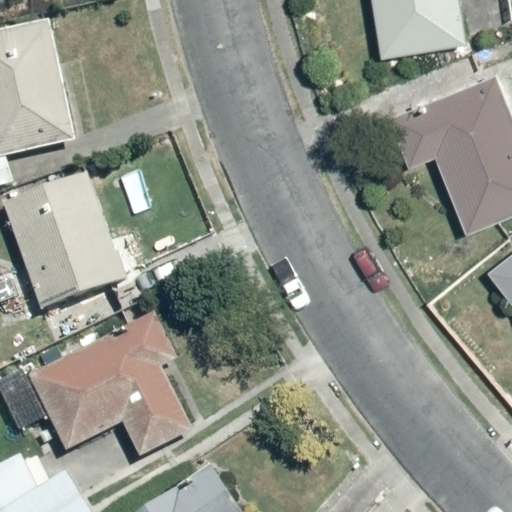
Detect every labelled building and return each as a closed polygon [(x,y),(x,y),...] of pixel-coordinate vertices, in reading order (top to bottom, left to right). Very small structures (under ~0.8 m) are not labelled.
[(373,0),(383,60),(469,46),(460,0),(373,0)] [(0,148),(41,141),(21,25),(0,28),(0,148)] [(437,158),(469,232),(511,215),(511,111),(498,76),(392,118),(412,168),(437,158)] [(99,279),(59,173),(0,194),(0,283),(11,312),(99,279)] [(511,256),(491,273),(511,296),(511,256)] [(140,350),(126,321),(5,380),(37,445),(98,415),(114,449),(163,425),(129,355),(140,350)] [(185,468),(149,493),(142,485),(104,511),(206,511),(213,508),(185,468)] [(5,488),(0,479),(0,511),(59,511),(34,470),(5,488)]
